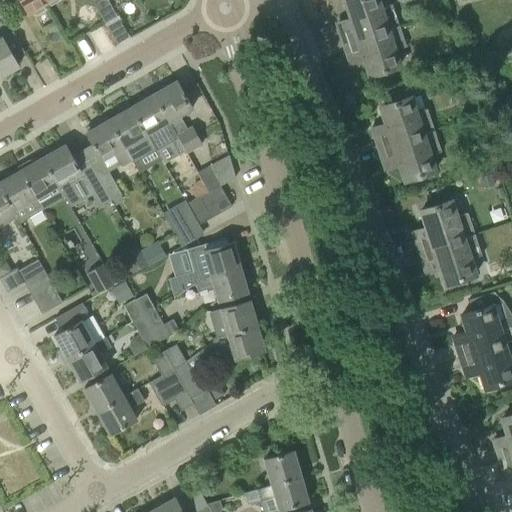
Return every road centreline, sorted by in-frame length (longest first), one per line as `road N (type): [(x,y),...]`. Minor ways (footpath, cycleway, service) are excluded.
road 1 (residential): [(477,511),(277,0)]
road 2 (residential): [(326,368),(221,8)]
road 3 (residential): [(92,493),(326,368)]
road 4 (residential): [(0,133),(221,8)]
road 5 (residential): [(92,493),(16,354)]
road 6 (residential): [(369,511),(326,368)]
